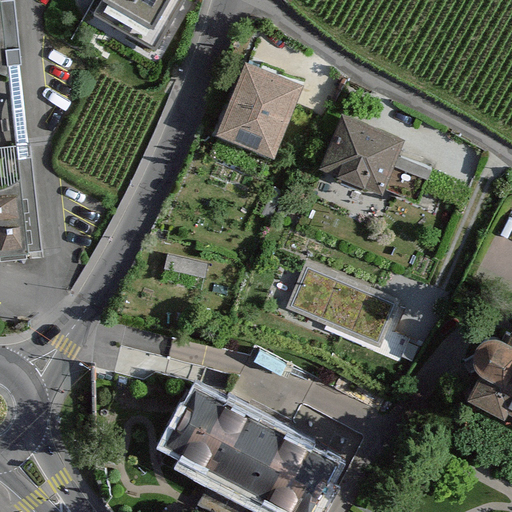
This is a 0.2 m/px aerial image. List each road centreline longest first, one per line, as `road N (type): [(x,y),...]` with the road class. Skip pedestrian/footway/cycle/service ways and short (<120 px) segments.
road 1 (tertiary): [(229,0),(81,319),(29,387)]
road 2 (residential): [(511,155),(348,65),(260,0)]
